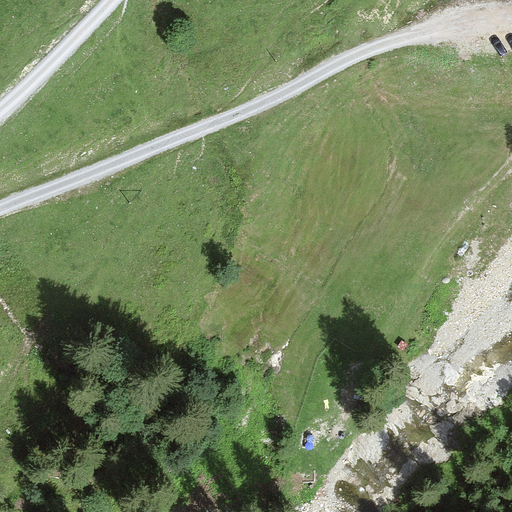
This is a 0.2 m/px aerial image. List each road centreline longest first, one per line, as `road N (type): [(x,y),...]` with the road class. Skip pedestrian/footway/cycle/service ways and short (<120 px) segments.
road 1 (track): [(0,215),(405,43),(511,20)]
road 2 (track): [(0,113),(115,0)]
